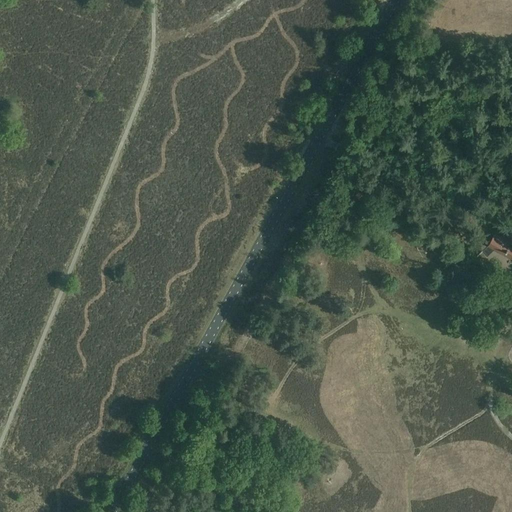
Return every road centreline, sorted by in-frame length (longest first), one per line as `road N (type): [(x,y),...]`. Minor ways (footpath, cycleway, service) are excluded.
road 1 (tertiary): [(112,511),(395,0)]
road 2 (track): [(209,511),(210,479),(235,413),(257,413),(350,451),(386,454),(422,448),(467,422)]
road 3 (track): [(361,62),(511,118)]
